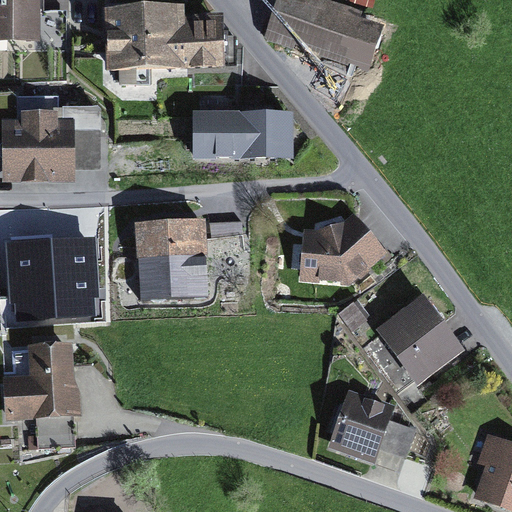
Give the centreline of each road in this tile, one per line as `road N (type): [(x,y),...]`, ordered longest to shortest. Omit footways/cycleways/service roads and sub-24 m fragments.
road 1 (unclassified): [(223,0),(400,210),(511,365)]
road 2 (unclassified): [(441,511),(275,449),(217,438),(153,440),(84,465),(42,511)]
